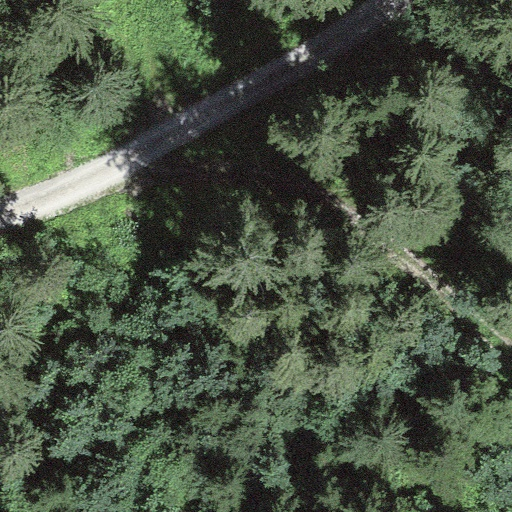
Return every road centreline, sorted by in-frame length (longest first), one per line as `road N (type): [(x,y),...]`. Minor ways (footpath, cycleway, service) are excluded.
road 1 (track): [(136,0),(140,156),(326,184),(369,213),(511,349)]
road 2 (track): [(397,0),(140,156),(0,220)]
